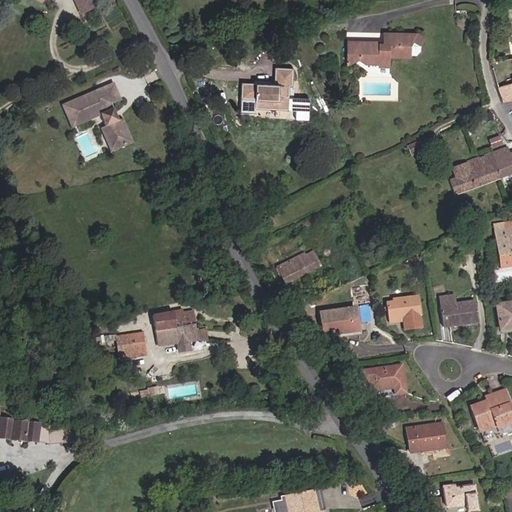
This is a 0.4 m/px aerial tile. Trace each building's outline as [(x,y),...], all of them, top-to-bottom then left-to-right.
[(95,6),(92,0),(79,0),(86,11),(95,6)] [(356,53),(354,61),(374,62),(374,68),(386,69),(386,59),(406,59),(407,47),(409,45),(416,49),(422,40),(417,36),(379,36),(379,44),(367,44),(356,53)] [(343,61),(354,61),(356,53),(367,44),(343,44),(343,61)] [(511,63),(502,65),(504,79),(510,78),(511,78),(511,83),(496,87),(502,102),(511,98),(511,63)] [(275,84),(240,81),(239,95),(255,96),(254,106),(293,109),(293,118),(305,119),(306,98),(286,96),(287,84),(290,84),(291,68),(276,67),(275,84)] [(116,97),(110,80),(59,100),(63,113),(69,111),(72,120),(96,111),(101,123),(96,124),(100,134),(106,132),(111,146),(126,140),(117,116),(113,118),(107,101),(116,97)] [(501,134),(488,139),(491,145),(503,140),(501,134)] [(407,146),(411,154),(424,148),(420,140),(407,146)] [(508,145),(493,150),(503,175),(511,171),(511,156),(510,151),(508,145)] [(493,150),(479,155),(488,181),(503,175),(493,150)] [(456,194),(488,181),(479,155),(455,165),(452,166),(456,176),(450,179),(456,194)] [(511,236),(511,225),(498,227),(499,237),(511,236)] [(511,236),(499,237),(501,266),(511,264),(511,225),(511,236)] [(277,266),(285,281),(318,265),(311,251),(305,254),(304,252),(277,266)] [(444,286),(436,288),(437,295),(445,293),(444,286)] [(397,298),(390,299),(392,318),(399,318),(399,315),(406,314),(407,326),(426,325),(422,293),(397,295),(397,298)] [(442,304),(443,324),(478,321),(477,301),(442,304)] [(511,306),(498,308),(501,333),(511,331),(511,306)] [(320,311),(322,333),(357,330),(355,308),(320,311)] [(184,338),(184,340),(197,339),(195,323),(193,323),(192,310),(181,311),(181,309),(172,310),(172,311),(152,314),(156,344),(175,342),(175,339),(184,338)] [(142,332),(125,334),(127,344),(143,342),(142,332)] [(143,342),(127,344),(128,356),(145,355),(143,342)] [(404,364),(361,369),(362,380),(370,380),(370,388),(394,385),(395,393),(407,392),(404,364)] [(478,405),(488,431),(511,421),(511,388),(511,387),(496,393),(498,397),(478,405)] [(11,419),(0,417),(0,438),(35,441),(37,422),(15,420),(15,416),(11,415),(11,419)] [(408,424),(414,458),(445,455),(442,419),(408,424)] [(85,427),(58,429),(59,442),(87,439),(85,427)] [(49,443),(59,442),(58,429),(48,430),(49,443)] [(480,506),(478,478),(457,480),(457,476),(444,477),(444,491),(448,491),(449,500),(470,497),(471,507),(480,506)] [(316,511),(312,510),(334,506),(330,487),(284,496),(283,499),(285,508),(291,507),(292,511),(316,511)]
